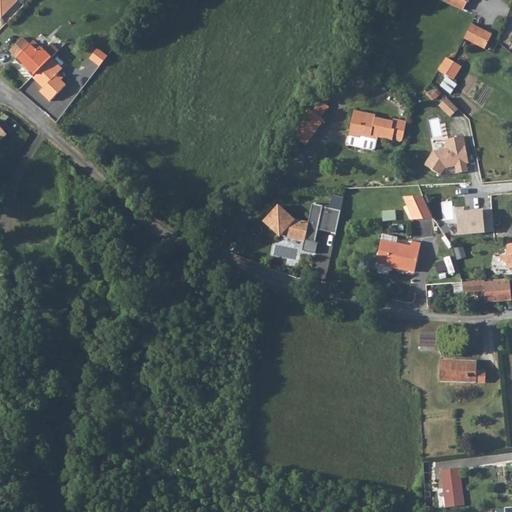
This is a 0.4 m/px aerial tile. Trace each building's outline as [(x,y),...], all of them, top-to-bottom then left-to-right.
[(0,0),(0,15),(1,17),(17,0),(0,0)] [(467,2),(463,0),(442,0),(442,1),(463,10),(467,2)] [(464,38),(485,49),(492,34),(471,24),(464,38)] [(44,51),(34,41),(30,45),(23,37),(10,51),(34,75),(51,58),(44,51)] [(58,51),(51,44),(44,51),(51,58),(58,51)] [(97,49),(90,59),(99,67),(107,57),(97,49)] [(453,80),(462,66),(452,61),(446,57),(438,70),(453,80)] [(56,75),(62,69),(51,58),(34,75),(32,76),(43,87),(39,90),(49,101),(65,85),(56,75)] [(451,94),(457,85),(446,77),(440,86),(451,94)] [(444,99),(436,107),(447,118),(455,109),(444,99)] [(313,111),(320,117),(328,106),(321,101),(313,111)] [(52,115),(57,119),(68,108),(62,103),(52,115)] [(313,111),(308,107),(291,134),(307,146),(324,120),(320,117),(313,111)] [(375,117),(376,115),(354,110),(349,136),(350,136),(348,142),(350,145),(373,149),(375,148),(376,139),(377,139),(378,137),(392,140),(393,135),(397,136),(397,139),(397,141),(398,142),(400,142),(401,141),(403,138),(407,121),(393,118),(393,121),(375,117)] [(460,136),(442,141),(443,148),(431,151),(422,165),(437,176),(443,168),(454,166),(455,173),(465,170),(464,163),(466,163),(460,136)] [(423,195),(403,196),(414,219),(434,217),(428,206),(423,195)] [(332,208),(343,210),(345,200),(333,198),(332,208)] [(278,206),(264,222),(280,236),(283,232),(287,233),(287,235),(301,238),(301,236),(305,237),(304,239),(315,242),(318,229),(316,229),(317,225),(336,230),(341,210),(322,207),(323,206),(312,203),(308,223),(294,220),(278,206)] [(412,237),(434,237),(434,220),(412,220),(412,237)] [(412,241),(411,246),(397,243),(381,239),(376,262),(415,272),(421,243),(412,241)] [(511,244),(506,245),(507,255),(500,255),(500,261),(506,260),(506,267),(511,266),(511,244)] [(448,262),(438,263),(439,272),(449,270),(448,262)] [(485,283),(484,280),(463,282),(464,292),(485,290),(486,302),(511,300),(509,281),(485,283)] [(462,282),(454,283),(455,292),(464,292),(463,282),(462,282)] [(439,350),(439,332),(422,332),(421,349),(439,350)] [(476,361),(441,360),(440,381),(485,382),(485,371),(476,370),(476,361)] [(434,461),(424,462),(425,497),(431,497),(430,470),(434,469),(434,461)] [(464,505),(460,468),(441,471),(443,488),(445,507),(464,505)] [(439,508),(445,507),(443,488),(437,489),(439,508)]
